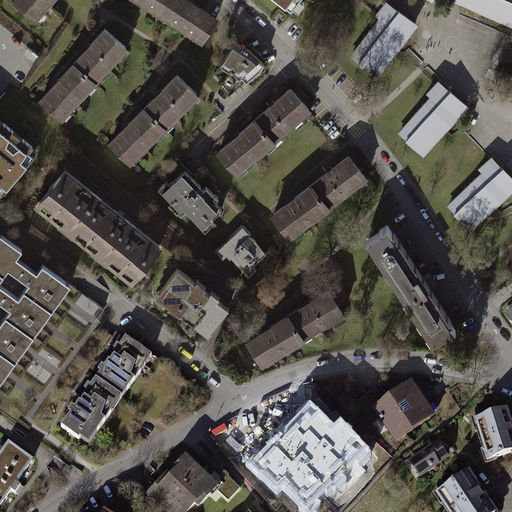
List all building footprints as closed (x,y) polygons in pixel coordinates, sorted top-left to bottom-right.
[(35,19),(50,0),(15,0),(14,2),(35,19)] [(138,0),(162,15),(171,0),(138,0)] [(215,19),(186,0),(171,0),(162,15),(201,40),(215,19)] [(278,0),(291,10),(299,0),(278,0)] [(511,0),(462,0),(462,3),(511,24),(511,0)] [(377,15),(381,18),(352,56),(359,61),(358,62),(377,75),(416,24),(387,2),(377,15)] [(103,28),(72,63),(93,81),(124,46),(103,28)] [(245,39),(242,42),(263,62),(257,71),(262,72),(269,61),(245,39)] [(245,81),(257,71),(263,62),(242,42),(241,44),(235,40),(214,72),(221,80),(234,68),(244,80),(245,81)] [(61,118),(93,81),(72,63),(40,99),(61,118)] [(228,94),(244,80),(234,68),(221,80),(218,83),(228,94)] [(176,74),(143,109),(162,127),(195,93),(176,74)] [(432,97),(400,132),(407,138),(407,139),(423,154),(466,105),(449,90),(439,81),(428,93),(432,97)] [(290,88),(254,120),(272,140),(308,109),(290,88)] [(129,161),(162,127),(143,109),(110,142),(129,161)] [(237,172),(272,140),(254,120),(218,152),(237,172)] [(0,187),(2,186),(6,189),(34,155),(28,150),(31,145),(23,139),(19,143),(9,136),(13,131),(4,124),(0,126),(0,187)] [(348,156),(311,185),(327,205),(364,176),(348,156)] [(511,188),(511,177),(492,157),(480,168),(484,172),(449,205),(455,211),(455,212),(471,228),(511,188)] [(184,168),(162,190),(171,200),(170,202),(178,211),(183,206),(203,226),(222,207),(211,197),(214,194),(205,185),(203,187),(184,168)] [(40,206),(68,228),(96,194),(91,190),(89,193),(65,174),(63,177),(60,175),(53,183),(56,185),(40,206)] [(289,235),(327,205),(311,185),(273,214),(289,235)] [(101,198),(96,194),(68,228),(102,256),(130,221),(125,217),(122,220),(99,201),(101,198)] [(135,225),(130,221),(102,256),(131,279),(148,258),(150,261),(157,253),(154,250),(157,247),(133,228),(135,225)] [(428,290),(430,289),(421,276),(419,277),(390,232),(392,231),(387,224),(379,229),(380,230),(368,238),(435,341),(446,334),(447,335),(455,329),(450,322),(449,323),(428,290)] [(242,225),(219,247),(230,257),(231,256),(246,271),(265,252),(258,242),(249,234),(250,233),(242,225)] [(0,233),(0,273),(3,276),(8,269),(28,283),(23,290),(51,311),(70,284),(42,264),(37,271),(16,257),(22,249),(0,233)] [(210,331),(228,307),(196,282),(177,268),(159,292),(182,309),(179,312),(193,323),(195,319),(210,331)] [(206,269),(196,282),(228,307),(231,304),(205,285),(213,275),(206,269)] [(429,271),(421,276),(430,289),(438,284),(429,271)] [(33,336),(51,311),(23,290),(18,297),(0,284),(0,279),(3,276),(0,273),(0,302),(9,309),(4,315),(33,336)] [(327,290),(287,316),(301,338),(342,312),(327,290)] [(76,314),(98,329),(111,311),(88,295),(76,314)] [(0,351),(14,362),(33,336),(4,315),(0,321),(0,351)] [(262,364),(301,338),(287,316),(247,341),(262,364)] [(108,361),(95,380),(117,395),(122,388),(127,391),(140,371),(136,369),(147,354),(125,338),(111,357),(112,358),(110,362),(108,361)] [(0,380),(14,362),(0,351),(0,380)] [(107,409),(117,395),(95,380),(82,398),(83,399),(80,403),(79,402),(61,427),(79,439),(82,434),(86,437),(92,429),(97,432),(111,412),(107,409)] [(411,382),(384,401),(375,407),(397,441),(434,416),(411,382)] [(366,394),(375,407),(384,401),(375,388),(366,394)] [(310,407),(251,465),(276,489),(282,483),(306,508),(366,448),(338,421),(331,428),(310,407)] [(511,433),(504,410),(476,419),(489,458),(511,450),(511,433)] [(0,505),(11,491),(14,493),(20,485),(16,482),(32,460),(8,442),(3,450),(5,451),(0,457),(0,505)] [(437,444),(412,460),(421,473),(446,457),(437,444)] [(208,470),(202,476),(214,487),(227,501),(240,488),(228,476),(229,475),(213,460),(205,468),(208,470)] [(209,493),(214,487),(202,476),(187,461),(170,478),(167,475),(155,488),(156,489),(150,495),(161,506),(162,505),(169,511),(185,511),(194,503),(198,506),(210,494),(209,493)] [(491,511),(464,472),(436,491),(451,511),(491,511)]
